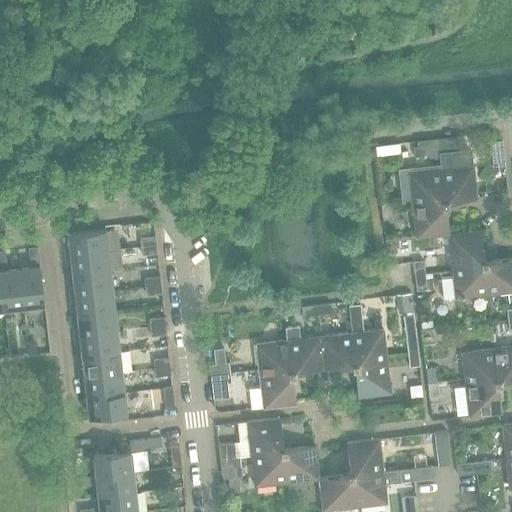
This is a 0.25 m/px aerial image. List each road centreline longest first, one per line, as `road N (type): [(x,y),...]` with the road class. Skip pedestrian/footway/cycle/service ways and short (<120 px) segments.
road 1 (residential): [(40,207),(105,178),(156,190),(177,240),(195,420)]
road 2 (residential): [(195,420),(314,407),(327,428),(362,431),(511,414)]
road 3 (residential): [(69,441),(40,207)]
road 4 (residential): [(374,134),(503,117)]
road 5 (residential): [(69,441),(195,420)]
